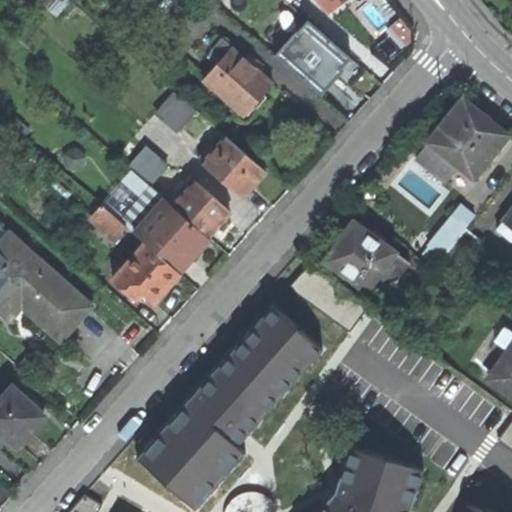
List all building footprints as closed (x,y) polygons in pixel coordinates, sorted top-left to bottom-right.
[(43,0),(61,15),(72,2),(70,0),(43,0)] [(125,0),(122,3),(143,20),(153,9),(143,0),(125,0)] [(307,17),(277,54),(324,94),(355,57),(307,17)] [(120,67),(132,53),(104,29),(92,42),(120,67)] [(262,99),(275,86),(256,69),(262,63),(251,53),(245,59),(224,40),(210,56),(219,65),(206,79),(247,116),(262,99)] [(156,110),(179,131),(198,110),(175,89),(156,110)] [(458,165),(474,178),(508,136),(485,117),(463,99),(429,142),(432,144),(458,165)] [(203,162),(243,198),(254,186),(267,171),(226,136),(203,162)] [(153,181),(170,163),(149,143),(131,161),(153,181)] [(445,181),(458,165),(432,144),(419,160),(445,181)] [(128,227),(134,232),(165,199),(134,171),(104,205),(128,227)] [(196,182),(175,207),(209,237),(220,225),(231,213),(196,182)] [(165,199),(134,232),(148,244),(182,273),(197,257),(212,240),(209,237),(175,207),(165,199)] [(443,256),(446,253),(465,228),(475,215),(461,204),(429,245),(443,256)] [(118,238),(128,227),(104,205),(94,217),(118,238)] [(511,207),(502,220),(503,221),(497,228),(511,240),(511,239),(511,207)] [(391,307),(405,288),(396,281),(410,262),(355,222),(342,239),(326,261),(391,307)] [(459,264),(479,239),(465,228),(446,253),(459,264)] [(20,306),(56,338),(71,321),(85,305),(10,238),(0,230),(0,312),(8,319),(20,306)] [(148,244),(114,280),(133,296),(140,289),(155,302),(167,289),(182,273),(148,244)] [(342,348),(274,302),(252,334),(320,380),(328,368),(341,376),(328,394),(419,457),(432,438),(444,445),(436,457),(505,504),(510,496),(511,497),(511,464),(457,427),(468,412),(456,404),(442,424),(350,361),(364,341),(352,333),(342,348)] [(511,331),(505,326),(494,340),(508,351),(488,378),(511,395),(511,331)] [(0,392),(0,429),(19,446),(33,430),(47,415),(14,385),(4,396),(0,392)] [(253,511),(318,415),(281,390),(197,511),(253,511)] [(368,478),(417,511),(434,511),(439,506),(378,464),(368,478)]
